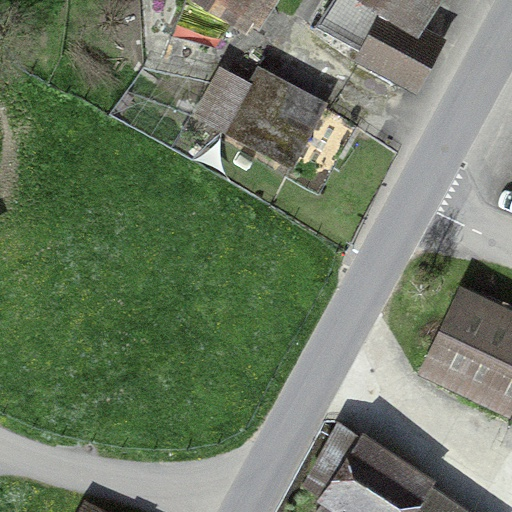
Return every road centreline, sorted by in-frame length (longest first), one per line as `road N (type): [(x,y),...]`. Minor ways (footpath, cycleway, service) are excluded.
road 1 (tertiary): [(415,201),(241,511)]
road 2 (tertiary): [(511,25),(415,201)]
